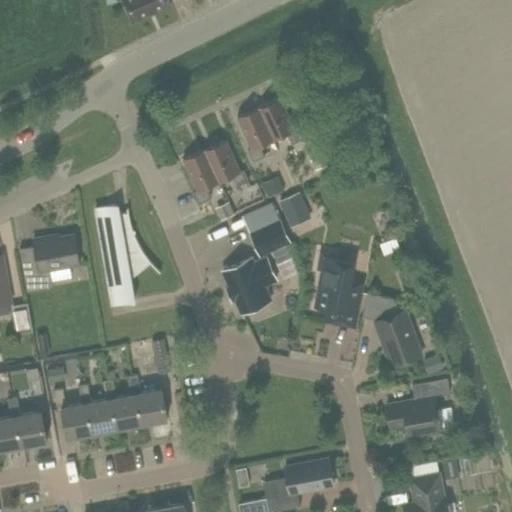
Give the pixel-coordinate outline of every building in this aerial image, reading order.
[(123,0),(132,21),(170,4),(168,0),(123,0)] [(279,96),(258,106),(273,139),(287,133),(291,143),(303,138),(298,127),(294,129),(279,96)] [(273,139),(258,106),(237,115),(252,147),(248,149),(253,161),(264,156),(260,145),(273,139)] [(324,155),(316,136),(303,142),(311,160),(324,155)] [(204,149),(219,181),(232,175),(237,186),(249,180),(244,169),(240,171),(225,139),(204,149)] [(219,181),(204,149),(183,159),(197,189),(193,191),(199,203),(210,197),(206,187),(219,181)] [(284,190),(278,175),(262,182),(268,197),(284,190)] [(279,199),(290,226),(311,217),(299,190),(279,199)] [(221,219),(234,213),(229,201),(216,207),(221,219)] [(128,211),(119,213),(117,203),(95,208),(111,303),(134,300),(131,279),(151,260),(147,256),(142,248),(137,240),(133,231),(131,221),(128,211)] [(291,241),(280,218),(249,232),(259,256),(291,241)] [(19,248),(27,290),(52,285),(49,268),(79,263),(74,233),(44,239),(43,236),(33,238),(34,245),(19,248)] [(327,308),(325,320),(356,326),(365,280),(352,278),(356,261),(338,257),(339,253),(321,250),(317,267),(322,268),(314,306),(327,308)] [(0,302),(11,301),(2,255),(0,255),(0,302)] [(254,262),(251,256),(223,269),(243,311),(271,298),(264,283),(277,277),(267,256),(254,262)] [(395,297),(367,292),(363,316),(374,318),(391,364),(422,353),(406,309),(400,311),(395,297)] [(32,329),(27,301),(11,304),(16,332),(32,329)] [(45,329),(37,331),(40,352),(49,351),(45,329)] [(171,369),(164,337),(151,340),(157,372),(171,369)] [(429,371),(444,366),(440,355),(425,359),(429,371)] [(47,368),(49,382),(61,379),(59,366),(47,368)] [(137,374),(133,375),(128,376),(131,393),(136,392),(141,423),(167,419),(162,388),(140,391),(137,374)] [(450,392),(448,376),(412,383),(415,398),(387,403),(391,426),(407,423),(410,436),(441,430),(441,428),(455,426),(451,406),(437,408),(435,395),(450,392)] [(136,392),(131,393),(116,396),(113,378),(108,379),(103,380),(106,398),(111,397),(116,427),(141,423),(136,392)] [(79,385),(82,402),(86,401),(91,432),(116,427),(111,397),(106,398),(91,400),(88,383),(79,385)] [(66,436),(91,432),(86,401),(82,402),(65,405),(62,388),(54,389),(57,408),(61,408),(66,436)] [(7,398),(11,416),(16,415),(21,445),(47,441),(41,410),(20,414),(16,396),(7,398)] [(0,449),(21,445),(16,415),(11,416),(0,417),(0,449)] [(334,484),(328,456),(285,465),(287,475),(274,478),(277,494),(239,502),(240,511),(274,511),(274,510),(301,505),(298,491),(334,484)] [(442,460),(445,479),(460,476),(456,458),(442,460)] [(444,495),(439,471),(411,477),(415,501),(403,503),(405,511),(450,511),(447,495),(444,495)] [(184,511),(183,503),(157,507),(158,511),(184,511)]
